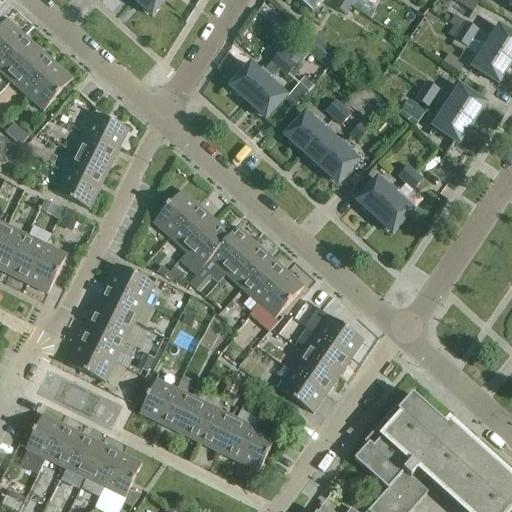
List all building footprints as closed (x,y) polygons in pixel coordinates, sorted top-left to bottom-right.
[(136,0),(134,2),(142,9),(142,12),(148,16),(150,16),(152,18),(168,0),(136,0)] [(320,0),(290,0),(312,13),(320,0)] [(340,0),(339,1),(350,8),(355,0),(340,0)] [(355,0),(350,8),(358,13),(363,4),(355,0)] [(457,0),(455,3),(473,14),(479,4),(471,0),(457,0)] [(350,8),(339,1),(334,10),(345,17),(350,8)] [(415,37),(421,42),(440,15),(433,11),(415,37)] [(449,26),(453,28),(473,41),(478,32),(455,17),(449,26)] [(0,63),(24,37),(7,22),(0,29),(0,63)] [(473,41),(453,28),(448,37),(467,49),(473,41)] [(489,38),(483,47),(511,66),(511,64),(511,37),(499,29),(492,40),(489,38)] [(24,37),(0,63),(0,73),(11,84),(40,52),(24,37)] [(339,58),(312,37),(302,50),(328,71),(339,58)] [(511,66),(483,47),(477,56),(480,58),(473,70),(499,86),(500,83),(503,82),(506,77),(506,75),(511,66)] [(40,52),(11,84),(27,99),(56,66),(40,52)] [(271,64),(279,71),(288,60),(281,54),(271,64)] [(288,60),(279,71),(287,78),(296,67),(288,60)] [(56,66),(27,99),(44,114),(73,82),(56,66)] [(240,98),(248,105),(271,80),(263,72),(260,75),(251,66),(230,89),(233,91),(233,94),(237,98),(240,98)] [(271,80),(248,105),(256,112),(256,115),(260,119),(263,119),(266,121),(286,99),(276,90),(279,87),(271,80)] [(428,84),(422,93),(434,100),(439,92),(428,84)] [(450,98),(444,107),(472,126),(478,117),(481,116),(484,112),(483,109),(485,106),(460,89),(453,100),(450,98)] [(434,100),(422,93),(416,101),(428,109),(434,100)] [(326,113),(334,120),(343,110),(335,103),(326,113)] [(472,126),(444,107),(438,116),(441,118),(434,129),(459,146),(461,143),(463,142),(467,138),(466,135),(472,126)] [(343,110),(334,120),(342,127),(351,117),(343,110)] [(95,115),(85,135),(119,152),(129,132),(95,115)] [(295,147),(303,154),(326,129),(318,122),(315,125),(305,116),(285,138),(288,141),(288,144),(292,147),(295,147)] [(5,135),(20,148),(29,138),(13,125),(5,135)] [(351,136),(359,143),(368,133),(360,126),(351,136)] [(318,168),(320,170),(340,148),(340,147),(331,139),(334,137),(326,129),(303,154),(310,162),(311,165),(315,168),(318,168)] [(85,135),(75,155),(109,172),(119,152),(85,135)] [(340,148),(320,170),(328,177),(328,180),(332,184),(335,184),(338,186),(358,164),(348,155),(351,152),(342,144),(340,147),(340,148)] [(376,161),(384,152),(377,145),(369,154),(376,161)] [(75,155),(65,175),(100,192),(109,172),(75,155)] [(406,185),(415,175),(407,168),(398,179),(406,185)] [(100,192),(65,175),(55,195),(90,212),(100,192)] [(395,197),(375,220),(383,227),(383,230),(387,234),(390,233),(393,236),(413,214),(403,205),(406,202),(405,201),(423,182),(415,175),(406,185),(395,197)] [(395,197),(384,188),(377,181),(357,204),(360,206),(360,209),(364,213),(367,212),(375,220),(395,197)] [(182,193),(153,225),(171,241),(199,209),(182,193)] [(45,202),(40,212),(51,218),(56,208),(45,202)] [(199,209),(171,241),(187,255),(216,223),(199,209)] [(67,217),(63,225),(73,230),(78,222),(67,217)] [(216,223),(187,255),(203,270),(210,262),(209,262),(232,237),(231,237),(216,223)] [(0,242),(0,272),(7,276),(27,237),(7,228),(0,242)] [(232,237),(209,262),(210,262),(225,277),(254,244),(238,230),(231,237),(232,237)] [(7,276),(27,286),(46,247),(27,237),(7,276)] [(254,244),(225,277),(242,291),(270,259),(254,244)] [(46,247),(27,286),(48,296),(67,257),(46,247)] [(270,259),(242,291),(258,305),(286,273),(270,259)] [(203,270),(189,286),(199,295),(213,279),(219,284),(225,277),(210,262),(203,270)] [(116,267),(106,287),(145,306),(155,286),(116,267)] [(174,269),(168,277),(177,285),(184,277),(174,269)] [(286,273),(258,305),(275,321),(304,289),(286,273)] [(106,287),(96,307),(135,326),(145,306),(106,287)] [(96,307),(87,327),(125,346),(135,326),(96,307)] [(329,318),(316,337),(352,361),(364,343),(329,318)] [(460,348),(474,330),(466,324),(453,342),(460,348)] [(87,327),(77,346),(116,365),(125,346),(87,327)] [(316,337),(303,355),(339,380),(352,361),(316,337)] [(116,365),(77,346),(67,367),(106,386),(116,365)] [(303,355),(291,373),(326,398),(339,380),(303,355)] [(148,374),(154,361),(144,356),(137,369),(148,374)] [(326,398),(291,373),(278,391),(313,416),(326,398)] [(225,394),(235,399),(244,381),(234,375),(225,394)] [(140,416),(160,426),(177,391),(157,381),(140,416)] [(160,426),(179,435),(196,401),(177,391),(160,426)] [(387,492),(369,511),(411,511),(428,494),(419,485),(431,472),(475,511),(511,511),(511,477),(507,473),(505,475),(495,465),(496,463),(485,453),(483,455),(472,445),(474,443),(463,433),(461,434),(459,433),(456,436),(413,397),(401,411),(398,409),(365,446),(367,448),(355,462),(387,492)] [(179,435),(199,445),(216,411),(196,401),(179,435)] [(199,445),(219,455),(236,421),(216,411),(199,445)] [(45,461),(46,461),(63,427),(43,417),(26,451),(36,457),(45,461)] [(219,455),(239,465),(256,430),(236,421),(219,455)] [(46,461),(66,471),(82,437),(63,427),(46,461)] [(256,430),(239,465),(259,475),(276,440),(256,430)] [(66,471),(85,481),(102,446),(82,437),(66,471)] [(85,481),(105,490),(122,456),(102,446),(85,481)] [(122,456),(105,490),(125,500),(130,491),(142,466),(122,456)] [(37,477),(45,461),(36,457),(28,472),(37,477)] [(125,500),(123,505),(132,510),(141,497),(130,491),(125,500)] [(18,511),(25,500),(9,493),(2,506),(14,511),(18,511)]
